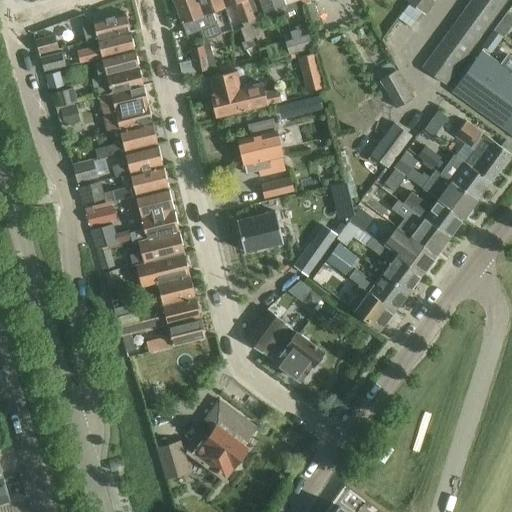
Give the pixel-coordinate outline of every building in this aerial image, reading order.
[(173,0),(187,36),(201,31),(209,28),(198,0),(173,0)] [(222,0),(198,0),(209,28),(201,31),(203,41),(220,35),(213,13),(226,9),(222,0)] [(252,14),(246,0),(222,0),(226,9),(235,5),(244,28),(241,29),(246,43),(242,44),(244,51),(255,46),(253,40),(256,39),(251,26),(255,24),(252,14)] [(270,0),(246,0),(252,14),(257,12),(252,0),(258,0),(265,19),(276,16),(273,5),(270,0)] [(287,12),(283,0),(270,0),(273,5),(276,16),(287,12)] [(403,0),(424,15),(434,0),(403,0)] [(491,0),(472,0),(472,1),(494,17),(501,7),(491,0)] [(487,27),(494,17),(472,1),(465,10),(487,27)] [(465,10),(457,20),(480,36),(487,27),(465,10)] [(87,43),(98,40),(131,32),(126,14),(82,25),(87,43)] [(457,20),(450,30),(473,46),(480,36),(457,20)] [(305,29),(282,36),(288,57),(311,50),(305,29)] [(450,30),(443,39),(466,56),(473,46),(450,30)] [(491,53),(502,37),(493,31),(482,46),(491,53)] [(81,64),(102,59),(135,51),(131,32),(98,40),(99,47),(78,52),(81,64)] [(35,40),(39,54),(58,49),(54,35),(35,40)] [(459,65),(466,56),(443,39),(436,49),(459,65)] [(192,61),(178,64),(181,76),(195,72),(208,69),(202,45),(189,48),(192,61)] [(436,49),(429,59),(452,75),(459,65),(436,49)] [(99,78),(139,68),(135,51),(102,59),(103,64),(96,66),(99,78)] [(511,136),(511,73),(511,74),(510,73),(511,72),(501,65),(482,51),(452,93),(511,136)] [(60,52),(40,58),(44,72),(64,65),(60,52)] [(312,55),(298,60),(302,73),(316,69),(312,55)] [(511,58),(508,55),(501,65),(511,72),(510,73),(511,74),(511,73),(511,58)] [(445,85),(452,75),(429,59),(422,69),(445,85)] [(389,75),(380,80),(396,109),(412,100),(396,71),(392,64),(385,68),(389,75)] [(98,98),(144,87),(139,68),(99,78),(90,80),(93,91),(97,90),(98,97),(98,98)] [(45,76),(49,90),(63,86),(59,72),(45,76)] [(261,84),(240,89),(235,72),(210,78),(214,95),(210,96),(215,118),(281,102),(278,91),(264,94),(261,84)] [(119,131),(153,123),(144,87),(98,98),(107,134),(119,131)] [(72,88),(51,94),(55,108),(76,102),(72,88)] [(352,109),(357,97),(344,91),(339,103),(352,109)] [(319,95),(276,105),(280,119),(316,111),(317,113),(323,112),(319,95)] [(75,104),(60,108),(62,116),(77,112),(75,104)] [(438,114),(432,122),(442,130),(448,121),(438,114)] [(471,148),(482,133),(466,122),(455,136),(471,148)] [(97,160),(121,154),(158,145),(153,123),(119,131),(123,144),(95,151),(97,160)] [(411,136),(410,135),(394,123),(370,156),(388,168),(411,136)] [(260,178),(285,172),(281,157),(282,157),(277,133),(239,142),(246,174),(259,172),(260,178)] [(465,163),(490,182),(511,155),(485,136),(465,163)] [(126,158),(130,175),(164,167),(158,145),(121,154),(122,159),(126,158)] [(416,156),(429,166),(437,154),(425,145),(416,156)] [(405,151),(394,167),(407,177),(413,169),(419,161),(405,151)] [(490,182),(465,163),(457,157),(454,161),(462,167),(451,182),(477,201),(490,182)] [(93,160),(72,165),(77,183),(97,177),(93,160)] [(164,167),(130,175),(126,176),(128,181),(132,180),(136,197),(169,189),(164,167)] [(394,167),(382,182),(396,192),(407,177),(394,167)] [(438,200),(463,219),(477,201),(451,182),(438,172),(424,190),(438,200)] [(293,192),(289,178),(262,185),(265,199),(293,192)] [(98,182),(78,188),(83,205),(103,199),(98,182)] [(131,245),(147,241),(180,233),(169,189),(136,197),(132,198),(133,202),(136,201),(141,219),(137,220),(138,224),(142,223),(143,229),(128,232),(131,245)] [(402,203),(449,237),(463,219),(438,200),(432,208),(410,192),(402,203)] [(410,237),(436,256),(449,237),(402,203),(398,200),(391,209),(408,221),(405,224),(415,232),(410,237)] [(112,207),(86,214),(90,226),(116,219),(112,207)] [(350,221),(359,227),(364,232),(372,221),(358,210),(350,221)] [(275,212),(236,221),(244,253),(283,243),(275,212)] [(350,221),(337,239),(345,246),(359,227),(350,221)] [(91,230),(95,246),(96,249),(117,243),(112,224),(91,230)] [(295,266),(308,275),(336,236),(323,226),(295,266)] [(382,245),(422,274),(436,256),(410,237),(397,228),(384,245),(383,244),(382,245)] [(133,267),(185,255),(180,233),(147,241),(149,251),(130,255),(133,267)] [(383,274),(408,293),(422,274),(382,245),(372,238),(366,246),(376,253),(377,252),(387,259),(389,256),(394,259),(383,274)] [(347,276),(357,261),(338,247),(327,262),(347,276)] [(97,252),(102,270),(114,267),(109,249),(97,252)] [(134,290),(157,285),(190,276),(185,255),(133,267),(136,280),(132,281),(134,290)] [(394,311),(408,293),(383,274),(376,284),(355,269),(349,278),(355,282),(394,311)] [(103,274),(108,291),(120,288),(115,270),(103,274)] [(196,299),(190,276),(157,285),(161,299),(114,311),(116,319),(132,315),(163,307),(196,299)] [(395,312),(394,311),(355,282),(350,289),(354,292),(346,304),(355,311),(354,312),(380,331),(395,312)] [(313,296),(304,307),(313,314),(322,302),(313,296)] [(131,338),(168,328),(201,319),(196,299),(163,307),(165,318),(120,330),(122,340),(131,338)] [(267,310),(245,340),(262,353),(266,349),(274,356),(271,359),(275,362),(275,363),(300,382),(313,364),(318,364),(322,359),(321,354),(322,352),(298,334),(297,335),(283,324),(267,310)] [(201,319),(168,328),(171,338),(147,344),(149,354),(173,348),(174,349),(206,340),(201,319)] [(135,351),(131,338),(122,340),(126,353),(135,351)] [(247,448),(242,445),(255,428),(218,400),(184,446),(225,477),(247,448)] [(176,406),(158,411),(165,434),(182,429),(176,406)] [(155,448),(164,479),(188,472),(179,441),(155,448)] [(0,503),(9,502),(2,479),(0,479),(0,503)]
